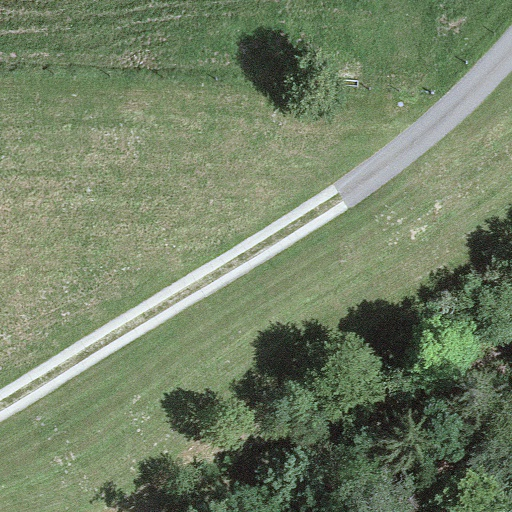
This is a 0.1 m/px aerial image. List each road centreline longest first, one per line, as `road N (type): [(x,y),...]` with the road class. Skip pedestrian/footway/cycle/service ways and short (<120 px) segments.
road 1 (track): [(0,406),(339,198),(416,140),(511,48)]
road 2 (track): [(201,511),(313,441),(511,354)]
